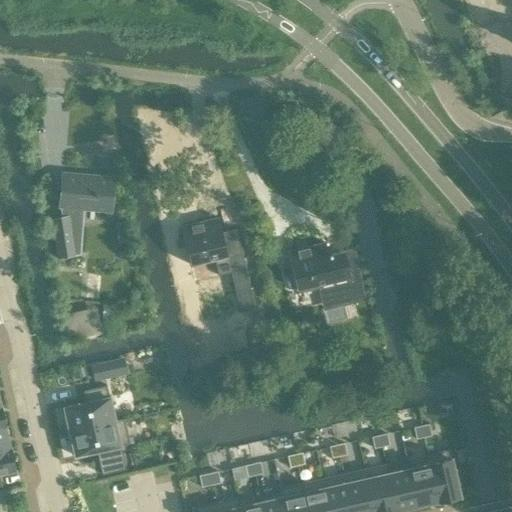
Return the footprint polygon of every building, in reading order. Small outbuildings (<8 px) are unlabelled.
[(511,10),(510,0),(472,0),(476,22),(511,16),(511,10)] [(82,177),(63,175),(60,207),(62,219),(50,220),(55,258),(74,255),(72,243),(75,243),(77,209),(107,212),(110,180),(94,178),(94,177),(82,175),(82,177)] [(218,218),(180,227),(189,265),(213,259),(218,275),(230,272),(239,312),(254,309),(235,228),(221,232),(218,218)] [(296,289),(320,283),(324,300),(338,297),(339,304),(364,298),(360,277),(349,280),(342,253),(328,256),(324,242),(287,251),(296,289)] [(96,335),(91,312),(66,318),(70,341),(96,335)] [(109,363),(92,366),(95,380),(114,376),(111,366),(124,364),(123,359),(109,363)] [(115,422),(114,421),(107,386),(83,391),(86,403),(64,408),(66,417),(64,418),(67,433),(115,422)] [(67,433),(71,448),(73,447),(75,457),(97,452),(102,475),(126,470),(120,446),(129,444),(124,420),(124,419),(114,421),(115,422),(67,433)] [(424,438),(431,436),(429,425),(421,426),(424,438)] [(421,426),(413,428),(416,440),(424,438),(421,426)] [(0,450),(10,449),(5,428),(0,428),(0,450)] [(382,447),(389,446),(387,434),(379,436),(382,447)] [(379,436),(371,437),(374,449),(382,447),(379,436)] [(339,457),(347,455),(344,443),(337,445),(339,457)] [(339,457),(337,445),(329,447),(332,459),(339,457)] [(10,449),(0,450),(0,486),(1,486),(0,480),(0,474),(15,471),(10,449)] [(454,471),(449,450),(426,455),(428,460),(429,460),(438,502),(460,497),(457,485),(459,484),(456,470),(454,471)] [(294,455),(297,466),(305,465),(302,453),(294,455)] [(287,456),(289,468),(297,466),(294,455),(287,456)] [(428,460),(407,464),(417,507),(438,502),(429,460),(428,460)] [(262,474),(260,462),(252,464),(255,476),(262,474)] [(255,476),(252,464),(245,466),(247,477),(255,476)] [(364,469),(373,511),(393,511),(396,511),(386,469),(387,469),(386,464),(364,469)] [(417,507),(407,464),(387,469),(386,469),(396,511),(417,507)] [(343,474),(351,511),(373,511),(364,469),(343,474)] [(220,483),(218,472),(208,474),(211,486),(220,483)] [(208,474),(199,476),(201,488),(211,486),(208,474)] [(329,511),(351,511),(343,474),(322,479),(329,511)] [(301,483),(307,511),(329,511),(322,479),(301,483)] [(279,488),(280,493),(281,493),(285,511),(307,511),(301,483),(279,488)] [(259,498),(260,502),(261,502),(263,511),(285,511),(281,493),(280,493),(259,498)] [(240,511),(240,507),(241,507),(239,497),(217,502),(218,511),(240,511)] [(218,511),(217,502),(195,507),(195,511),(218,511)] [(263,511),(261,502),(260,502),(241,507),(240,507),(240,511),(263,511)]
